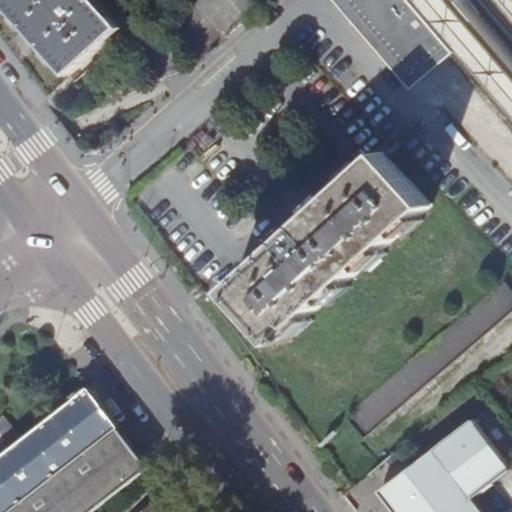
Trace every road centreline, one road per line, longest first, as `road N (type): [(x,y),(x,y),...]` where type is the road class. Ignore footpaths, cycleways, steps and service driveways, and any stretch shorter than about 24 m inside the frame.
road 1 (primary): [(310,511),(80,210)]
road 2 (primary): [(35,244),(244,511)]
road 3 (residential): [(80,210),(312,4)]
road 4 (primary): [(80,210),(0,99)]
